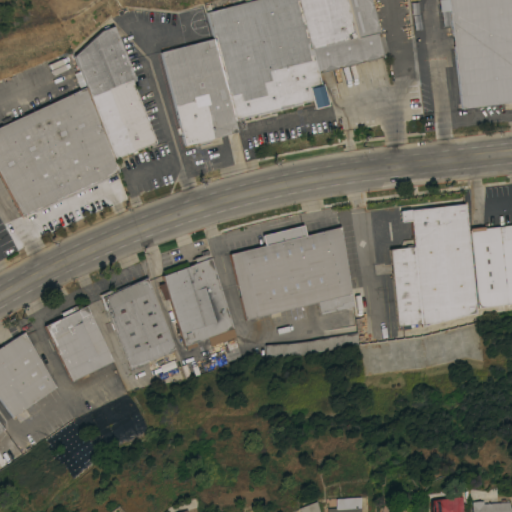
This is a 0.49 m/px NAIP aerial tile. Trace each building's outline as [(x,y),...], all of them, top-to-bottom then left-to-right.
[(214,38),(208,12),(254,0),(370,0),(379,34),(378,34),(383,55),(384,55),(385,56),(319,74),(322,85),(323,84),(329,105),(314,109),(312,101),(302,103),(303,105),(302,105),(292,107),(292,108),(291,108),(281,110),(281,111),(280,111),(270,113),(270,114),(269,114),(269,113),(259,116),(259,117),(258,117),(257,115),(234,121),(214,38)] [(511,0),(511,102),(461,109),(448,0),(511,0)] [(86,87),(74,56),(102,31),(114,26),(135,80),(131,82),(155,143),(114,159),(86,87)] [(237,132),(211,139),(211,141),(199,144),(198,142),(185,146),(161,52),(214,38),(234,121),(237,132)] [(119,172),(107,177),(108,179),(34,214),(33,211),(22,217),(0,175),(0,126),(86,87),(114,159),(119,172)] [(399,326),(390,249),(415,246),(412,220),(402,221),(401,212),(410,211),(410,210),(465,204),(478,312),(424,326),(424,323),(399,326)] [(511,304),(480,308),(473,251),(471,251),(470,244),(472,244),(471,229),(486,227),(485,228),(511,224),(511,304)] [(230,254),(266,245),(263,236),(302,226),(305,235),(340,227),(354,312),(338,315),(337,310),(321,314),(318,303),(246,320),(230,254)] [(193,265),(192,264),(196,263),(194,258),(202,255),(201,253),(206,251),(234,328),(185,346),(170,299),(165,300),(159,285),(165,283),(163,275),(193,265)] [(130,369),(101,295),(146,276),(176,350),(130,369)] [(45,326),(64,317),(62,313),(77,306),(79,309),(86,306),(113,361),(72,381),(45,326)] [(0,399),(0,347),(24,332),(56,387),(50,391),(52,394),(48,397),(46,394),(13,417),(0,399)] [(268,357),(267,345),(302,343),(319,340),(338,336),(358,333),(360,345),(321,352),(310,354),(301,355),(281,356),(268,357)] [(242,357),(230,361),(227,351),(239,347),(242,357)] [(461,511),(425,511),(424,501),(459,497),(461,511)] [(358,511),(325,511),(325,508),(334,508),(333,499),(358,498),(358,511)] [(509,511),(471,511),(471,502),(483,501),(483,504),(488,504),(488,503),(490,503),(509,502),(509,511)] [(298,511),(297,508),(315,502),(318,511),(298,511)]
